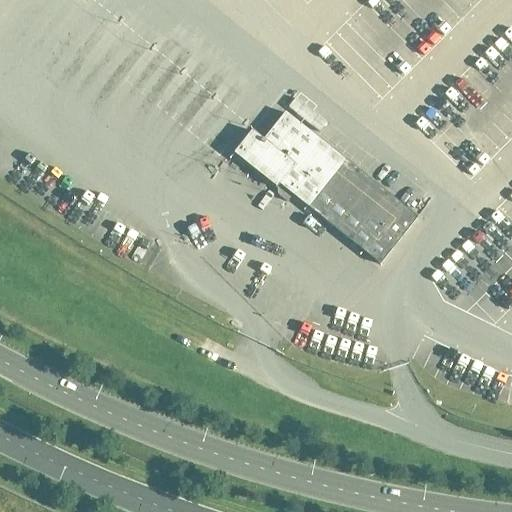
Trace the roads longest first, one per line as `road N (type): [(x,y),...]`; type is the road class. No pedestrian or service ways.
road 1 (primary): [(460,511),(254,465),(147,428),(0,358)]
road 2 (primary): [(0,435),(182,511)]
